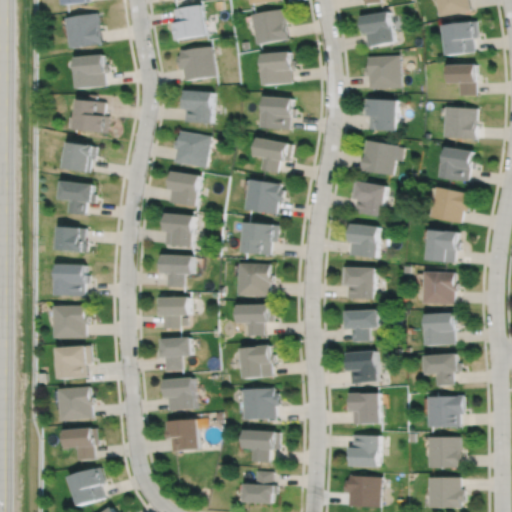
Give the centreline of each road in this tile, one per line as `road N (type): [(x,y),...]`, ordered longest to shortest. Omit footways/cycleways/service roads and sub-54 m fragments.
road 1 (residential): [(136,0),(150,96),(130,219),(127,333),(140,469),(169,511)]
road 2 (residential): [(322,0),(333,103),(311,274),(312,511)]
road 3 (residential): [(511,10),(509,184),(495,294),(500,511)]
road 4 (tertiary): [(1,0),(0,391)]
